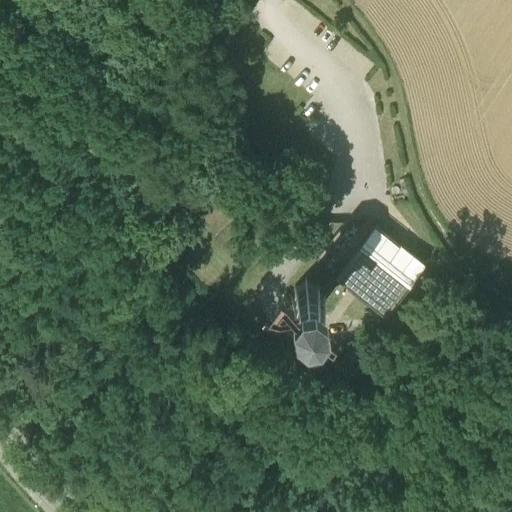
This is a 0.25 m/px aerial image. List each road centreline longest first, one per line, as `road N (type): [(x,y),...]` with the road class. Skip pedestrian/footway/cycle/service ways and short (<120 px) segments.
road 1 (track): [(345,179),(272,293),(274,311),(303,337),(337,336)]
road 2 (track): [(265,0),(345,179)]
